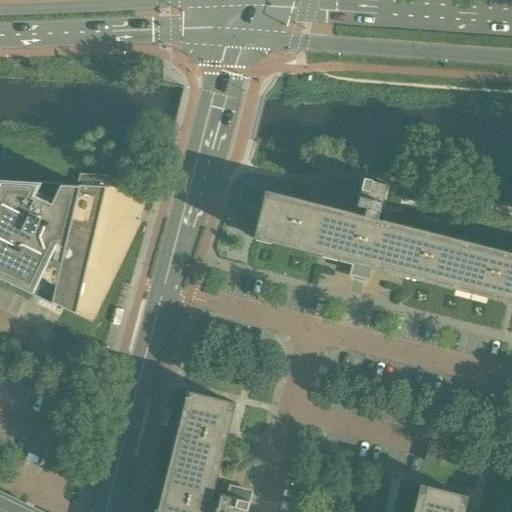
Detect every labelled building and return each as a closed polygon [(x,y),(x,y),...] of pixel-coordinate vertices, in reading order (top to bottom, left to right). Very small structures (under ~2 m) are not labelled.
[(0,278),(75,315),(106,187),(105,187),(108,175),(80,174),(77,185),(60,184),(55,205),(36,196),(40,183),(0,180),(0,278)] [(266,190),(254,239),(254,240),(256,234),(354,259),(351,269),(369,273),(371,264),(511,299),(511,257),(382,225),(386,212),(379,211),(386,184),(373,181),(369,199),(358,196),(356,206),(366,208),(363,220),(266,195),(267,190),(266,190)] [(243,511),(244,511),(241,510),(243,501),(229,498),(229,496),(220,494),(217,505),(206,502),(230,404),(235,405),(236,404),(186,391),(186,393),(191,394),(161,511),(243,511)] [(439,465),(442,451),(428,448),(424,461),(439,465)] [(458,511),(463,497),(468,498),(468,497),(418,484),(418,486),(423,487),(422,493),(417,511),(458,511)] [(30,511),(24,508),(26,503),(18,499),(15,504),(7,500),(0,496),(0,511),(30,511)]
